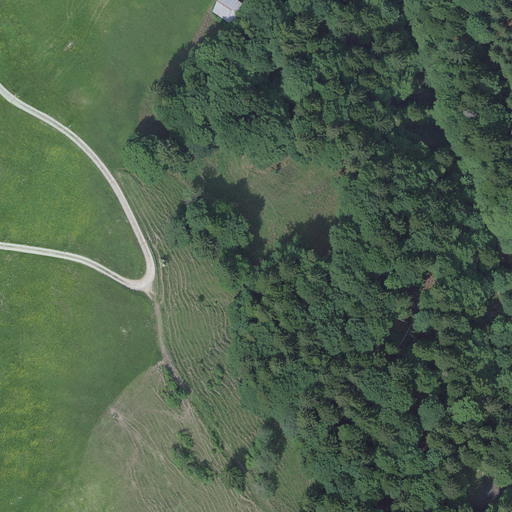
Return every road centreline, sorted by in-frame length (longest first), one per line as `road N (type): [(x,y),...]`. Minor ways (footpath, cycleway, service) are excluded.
road 1 (track): [(0,245),(80,258),(133,285),(150,272),(100,164),(0,88)]
road 2 (track): [(145,281),(163,353),(275,511)]
